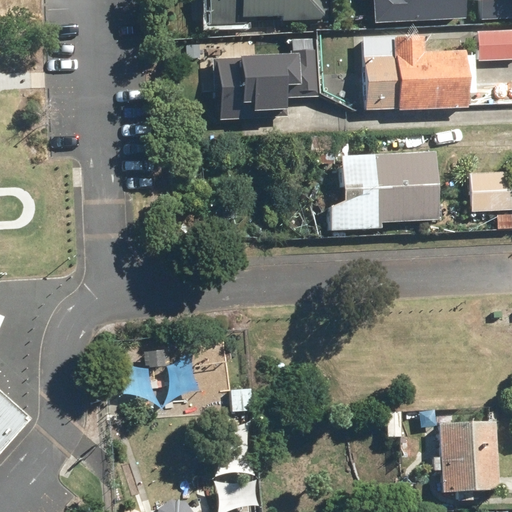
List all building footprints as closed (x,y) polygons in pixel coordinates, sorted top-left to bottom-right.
[(204,0),(206,25),(323,21),(322,0),(204,0)] [(369,0),(371,24),(461,20),(460,0),(369,0)] [(511,0),(475,0),(477,20),(511,18),(511,0)] [(475,62),(511,59),(511,30),(473,32),(475,62)] [(394,112),(464,109),(461,51),(420,52),(420,38),(393,39),(393,37),(359,39),(362,111),(394,109),(394,112)] [(284,117),(283,99),(313,97),(311,48),(284,50),(284,55),(211,59),(215,120),(284,117)] [(377,226),(435,222),(430,152),(337,158),(340,202),(325,209),(327,233),(378,230),(377,226)] [(467,212),(511,211),(510,173),(466,174),(467,212)] [(149,369),(117,368),(116,397),(148,398),(149,369)] [(0,465),(49,412),(9,377),(0,387),(0,465)] [(252,388),(226,389),(227,411),(253,410),(252,388)] [(403,410),(387,409),(386,437),(403,438),(403,410)] [(439,495),(495,493),(492,422),(436,425),(439,495)] [(280,425),(275,424),(271,425),(267,429),(266,434),(268,439),(271,442),(276,443),(281,441),(284,438),(285,433),(284,428),(280,425)] [(216,429),(217,511),(256,511),(254,445),(240,445),(240,429),(216,429)]
